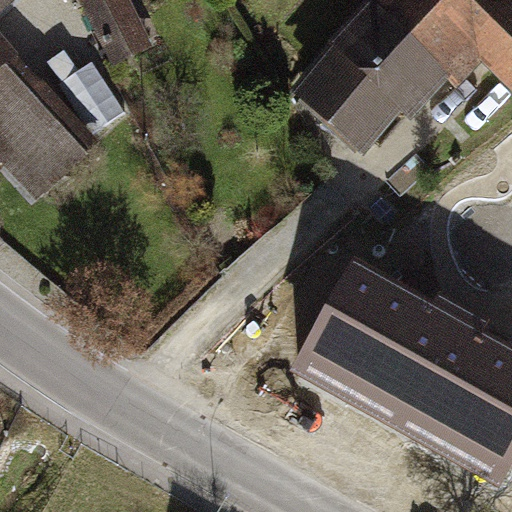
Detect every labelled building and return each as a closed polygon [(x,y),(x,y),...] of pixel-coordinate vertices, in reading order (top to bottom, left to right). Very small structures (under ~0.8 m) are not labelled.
[(0,0),(0,70),(12,59),(0,45),(0,0)] [(85,0),(117,62),(151,45),(128,0),(85,0)] [(511,0),(353,0),(314,39),(412,139),(511,41),(511,0)] [(94,148),(12,59),(0,70),(0,149),(42,195),(94,148)] [(511,464),(511,344),(356,257),(293,368),(501,484),(511,464)]
